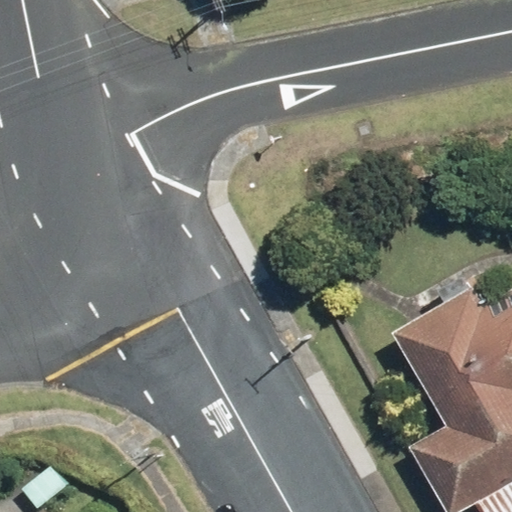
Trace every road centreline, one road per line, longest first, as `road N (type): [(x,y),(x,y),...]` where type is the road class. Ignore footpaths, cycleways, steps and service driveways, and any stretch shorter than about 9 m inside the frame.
road 1 (residential): [(101,212),(141,148),(226,90),(511,31)]
road 2 (residential): [(291,511),(186,326),(101,212)]
road 3 (residential): [(101,212),(64,153),(45,102),(23,0)]
road 4 (residential): [(101,212),(35,284),(0,304)]
